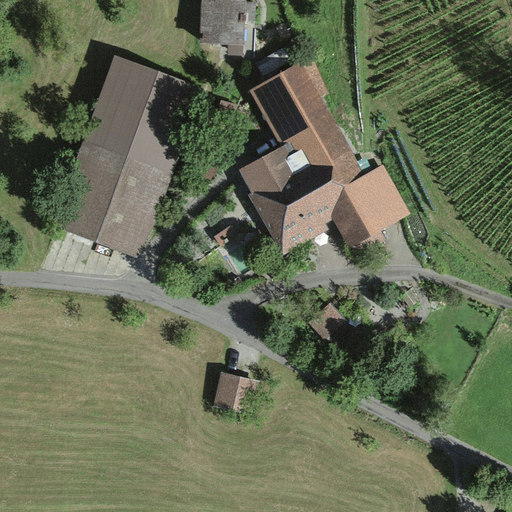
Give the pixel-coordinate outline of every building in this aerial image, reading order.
[(202,1),(200,48),(245,47),(246,23),(255,23),(256,4),(247,4),(247,2),(202,1)] [(298,66),(251,94),(282,152),(240,175),(252,197),(249,199),(284,257),(329,231),(326,226),(333,222),(350,251),(353,249),(358,257),(386,241),(382,233),(387,229),(386,227),(409,211),(384,166),(366,177),(323,99),(329,94),(309,50),(295,60),(298,66)] [(139,260),(203,93),(115,60),(53,228),(139,260)] [(225,157),(206,148),(195,172),(213,183),(225,157)] [(310,325),(334,351),(355,332),(331,306),(310,325)] [(252,417),(260,385),(222,375),(214,408),(252,417)]
